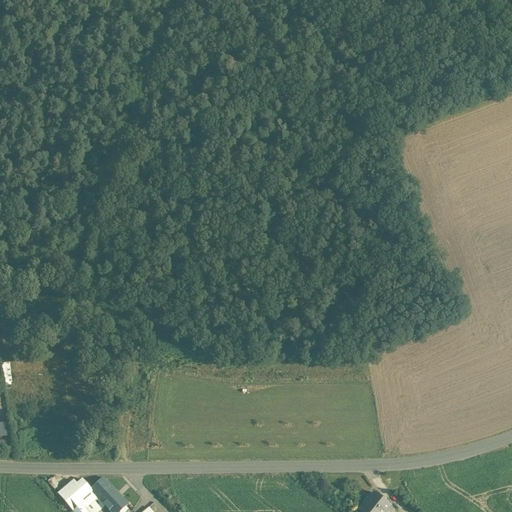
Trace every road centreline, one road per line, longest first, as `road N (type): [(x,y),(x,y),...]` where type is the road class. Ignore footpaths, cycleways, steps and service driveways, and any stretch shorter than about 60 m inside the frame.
road 1 (unclassified): [(0,467),(374,467),(511,437)]
road 2 (track): [(171,0),(76,252),(0,271)]
road 3 (track): [(76,252),(394,177)]
